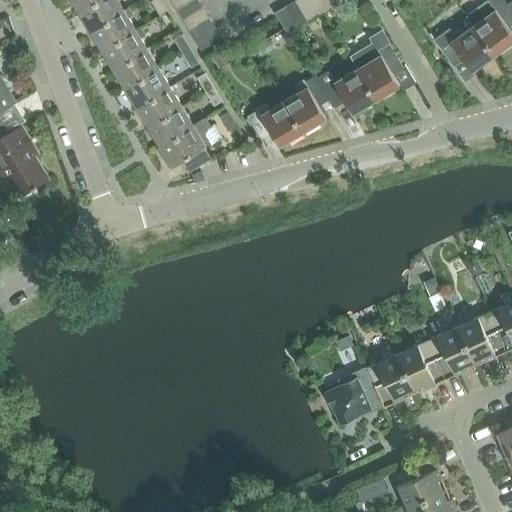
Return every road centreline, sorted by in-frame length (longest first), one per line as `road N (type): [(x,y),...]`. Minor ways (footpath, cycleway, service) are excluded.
road 1 (residential): [(103,228),(511,112)]
road 2 (residential): [(103,228),(27,0)]
